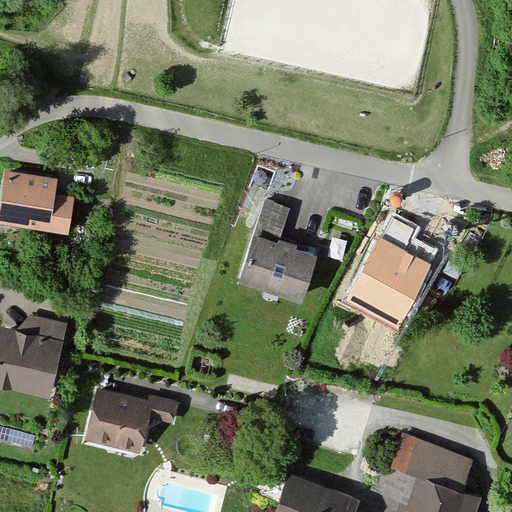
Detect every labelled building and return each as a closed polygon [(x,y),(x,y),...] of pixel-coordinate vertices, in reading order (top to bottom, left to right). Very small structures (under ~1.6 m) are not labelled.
[(61,179),(7,170),(0,216),(0,222),(70,234),(75,199),(58,197),(61,179)] [(293,207),(266,198),(240,278),(304,298),(319,251),(282,239),(293,207)] [(64,339),(2,324),(0,332),(0,384),(50,397),(64,339)] [(179,406),(96,389),(86,440),(141,451),(147,418),(176,424),(179,406)] [(470,454),(403,430),(379,491),(404,499),(399,511),(475,511),(482,491),(470,454)] [(353,511),(359,495),(288,474),(276,511),(353,511)]
